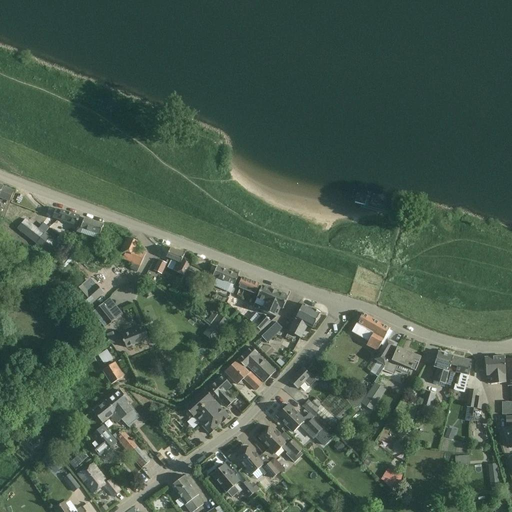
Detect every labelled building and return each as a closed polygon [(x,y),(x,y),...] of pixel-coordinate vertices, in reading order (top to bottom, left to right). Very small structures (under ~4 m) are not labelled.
[(0,197),(0,198),(0,216),(3,218),(13,193),(3,188),(3,186),(0,185),(0,197)] [(357,195),(355,204),(361,205),(365,206),(367,198),(357,195)] [(19,205),(17,209),(28,215),(30,211),(19,205)] [(76,226),(79,217),(61,211),(56,210),(53,218),(76,226)] [(25,219),(17,229),(25,235),(36,244),(44,234),(25,219)] [(103,225),(84,219),(81,228),(100,235),(103,225)] [(60,245),(45,233),(44,234),(36,244),(33,248),(39,252),(42,249),(51,256),(60,245)] [(139,243),(127,238),(119,257),(133,263),(130,269),(137,272),(146,253),(137,249),(139,243)] [(167,270),(183,276),(189,265),(190,264),(182,260),(184,255),(170,249),(166,258),(171,260),(167,270)] [(166,263),(159,260),(154,270),(161,274),(166,263)] [(183,276),(183,277),(192,281),(198,269),(189,265),(183,276)] [(216,278),(211,291),(228,299),(230,294),(233,289),(234,286),(238,276),(217,267),(213,277),(216,278)] [(259,285),(241,278),(237,288),(255,295),(259,285)] [(79,288),(75,291),(81,298),(89,306),(104,293),(103,293),(96,285),(88,292),(82,285),(79,288)] [(140,293),(135,286),(129,290),(134,297),(140,293)] [(288,298),(286,297),(286,295),(285,294),(282,293),(281,293),(280,294),(277,293),(270,290),(262,286),(253,308),(276,318),(280,308),(280,309),(283,310),(288,298)] [(146,287),(140,290),(145,298),(151,295),(146,287)] [(102,304),(111,298),(107,293),(98,299),(102,304)] [(103,304),(92,312),(105,328),(122,314),(119,310),(115,305),(108,311),(103,304)] [(295,319),(288,332),(300,338),(307,325),(312,328),(320,313),(318,313),(318,311),(315,310),(314,311),(303,305),(296,317),(295,319)] [(352,333),(368,342),(373,333),(376,335),(382,324),(363,313),(352,333)] [(228,322),(218,314),(211,325),(220,332),(228,322)] [(256,314),(250,321),(254,325),(253,325),(260,331),(271,322),(263,315),(260,318),(256,314)] [(282,329),(276,323),(261,337),(267,343),(282,329)] [(368,342),(367,345),(377,351),(381,344),(383,346),(385,343),(386,343),(392,332),(388,330),(390,328),(382,324),(376,335),(373,333),(368,342)] [(148,339),(143,327),(121,336),(126,348),(148,339)] [(384,368),(385,366),(389,360),(390,358),(387,356),(392,347),(386,343),(385,343),(383,346),(375,360),(377,361),(370,372),(378,377),(384,368)] [(258,354),(251,347),(238,361),(244,368),(246,366),(264,383),(275,372),(257,355),(258,354)] [(394,376),(394,374),(398,364),(415,371),(417,367),(421,358),(397,348),(393,357),(391,362),(389,360),(385,366),(384,368),(385,368),(383,371),(394,376)] [(113,360),(107,349),(98,355),(104,365),(113,360)] [(453,357),(438,352),(434,368),(438,369),(434,381),(445,384),(453,357)] [(456,373),(461,374),(458,385),(455,384),(453,390),(454,390),(464,393),(472,361),(453,357),(451,365),(448,376),(454,377),(455,372),(456,373)] [(504,357),(484,358),(486,376),(489,376),(490,384),(506,383),(505,367),(504,357)] [(279,359),(276,362),(281,367),(284,364),(279,359)] [(249,373),(237,361),(225,372),(237,385),(243,379),(255,392),(262,386),(250,373),(249,373)] [(124,377),(115,363),(103,372),(111,385),(124,377)] [(325,379),(312,365),(306,371),(302,368),(289,381),(297,389),(304,381),(310,387),(316,380),(320,384),(325,379)] [(232,387),(221,376),(208,388),(227,408),(234,401),(226,392),(232,387)] [(374,383),(361,403),(372,411),(386,390),(374,383)] [(349,390),(344,397),(349,404),(353,409),(358,407),(361,403),(366,395),(357,389),(354,393),(349,390)] [(473,409),(476,391),(470,390),(467,407),(473,409)] [(119,391),(106,401),(121,420),(123,423),(126,421),(134,414),(132,411),(126,404),(129,402),(119,391)] [(229,417),(205,391),(182,411),(189,419),(192,416),(209,435),(217,429),(212,424),(217,419),(222,424),(229,417)] [(435,394),(426,391),(422,404),(424,405),(422,411),(425,417),(430,419),(436,416),(438,410),(435,405),(432,404),(435,394)] [(476,391),(473,409),(480,410),(481,406),(482,398),(479,397),(476,397),(477,391),(476,391)] [(317,398),(311,403),(318,409),(323,403),(317,398)] [(106,401),(93,411),(99,419),(102,423),(111,417),(116,424),(118,422),(121,420),(106,401)] [(335,418),(337,419),(333,423),(318,409),(311,403),(308,401),(303,407),(329,430),(338,422),(353,409),(349,404),(335,418)] [(287,406),(285,404),(280,410),(282,411),(277,416),(288,428),(293,433),(300,426),(305,432),(309,428),(316,435),(321,430),(311,420),(307,425),(304,422),(304,421),(288,405),(287,406)] [(473,409),(467,407),(464,420),(471,421),(473,409)] [(140,423),(154,438),(161,432),(148,416),(140,423)] [(30,426),(25,431),(28,435),(34,431),(30,426)] [(116,443),(102,427),(91,436),(96,442),(91,446),(99,456),(104,452),(116,443)] [(286,443),(270,427),(259,438),(275,455),(281,448),(287,454),(286,455),(294,463),(303,454),(300,452),(302,450),(292,440),(287,445),(286,444),(286,443)] [(122,432),(120,430),(114,435),(113,436),(115,438),(116,438),(143,468),(150,461),(123,431),(122,432)] [(447,430),(445,437),(452,440),(455,432),(447,430)] [(154,439),(172,458),(181,451),(162,432),(154,439)] [(339,441),(335,445),(341,451),(345,447),(339,441)] [(263,465),(249,448),(236,458),(251,476),(258,469),(264,476),(267,473),(272,479),(278,474),(269,463),(265,467),(263,465)] [(42,460),(49,467),(56,460),(49,453),(42,460)] [(470,455),(455,455),(455,463),(470,463),(470,455)] [(269,463),(278,474),(280,475),(285,471),(274,459),(269,463)] [(107,482),(92,464),(77,476),(93,495),(104,486),(113,497),(120,491),(110,479),(107,482)] [(217,471),(212,475),(227,493),(227,492),(232,497),(238,492),(239,493),(243,490),(249,497),(255,492),(250,486),(246,482),(241,486),(238,483),(239,482),(230,472),(224,465),(223,466),(221,464),(215,469),(217,471)] [(33,465),(26,472),(29,475),(36,469),(33,465)] [(132,478),(121,465),(111,474),(121,487),(132,478)] [(388,469),(381,480),(396,495),(402,475),(388,469)] [(80,488),(69,474),(63,479),(74,492),(80,488)] [(498,474),(490,475),(491,488),(500,487),(498,474)] [(198,495),(184,476),(171,486),(184,505),(183,506),(187,511),(192,511),(202,505),(196,497),(198,495)] [(253,482),(250,485),(256,492),(259,490),(253,482)] [(70,511),(64,502),(55,509),(56,511),(86,511),(83,508),(76,511),(70,511)]
